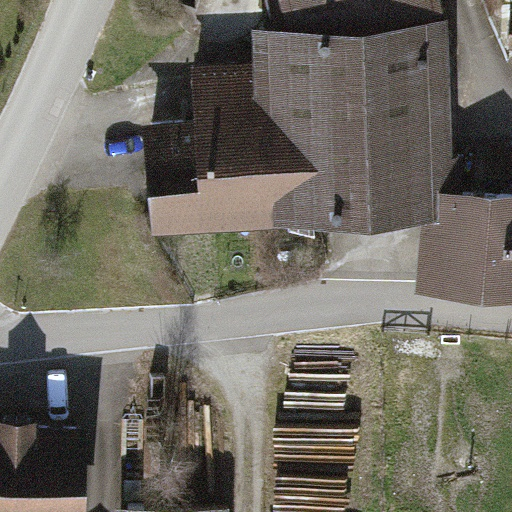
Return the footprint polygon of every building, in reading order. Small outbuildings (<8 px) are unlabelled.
[(455,154),(451,18),(446,0),(284,0),(291,26),(259,24),(257,57),(198,61),(202,117),(209,230),(437,217),(439,188),(468,190),(468,155),(455,154)] [(209,230),(202,117),(150,121),(157,233),(209,230)] [(511,192),(468,190),(439,188),(437,217),(432,288),(511,293),(511,192)] [(95,511),(98,416),(0,413),(0,511),(95,511)] [(233,511),(234,503),(119,505),(118,511),(233,511)]
